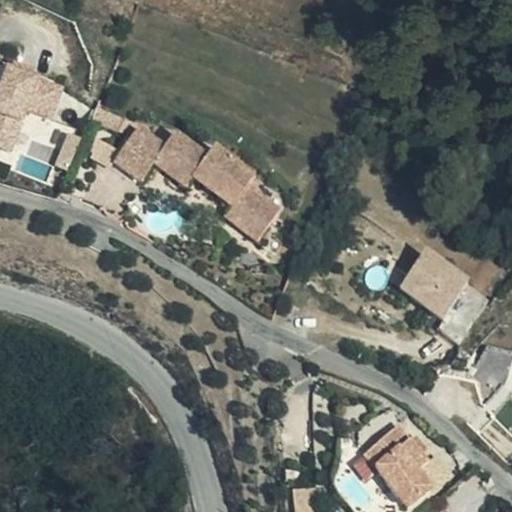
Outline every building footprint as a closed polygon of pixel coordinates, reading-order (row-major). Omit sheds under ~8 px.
[(67,89),(8,67),(0,89),(0,150),(15,156),(30,115),(54,123),(67,89)] [(202,207),(237,231),(259,198),(227,177),(233,168),(189,139),(183,147),(152,125),(142,140),(112,120),(89,154),(117,174),(129,157),(163,181),(170,171),(209,198),(202,207)] [(443,332),(473,290),(408,244),(384,278),(426,308),(421,316),(443,332)] [(508,382),(511,364),(511,352),(484,346),(478,376),(508,382)] [(388,457),(353,429),(324,463),(377,509),(399,485),(379,468),(388,457)] [(278,511),(275,496),(252,502),(253,511),(278,511)]
